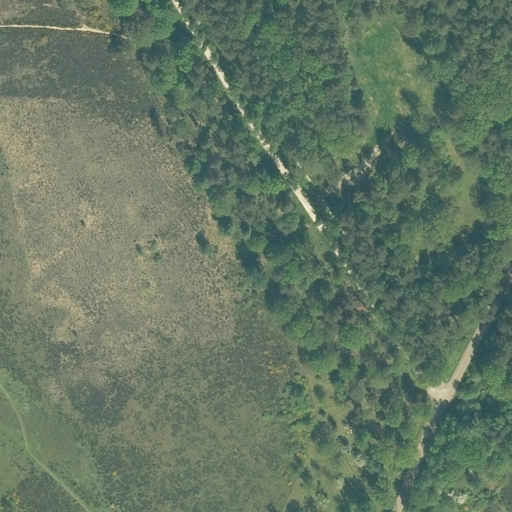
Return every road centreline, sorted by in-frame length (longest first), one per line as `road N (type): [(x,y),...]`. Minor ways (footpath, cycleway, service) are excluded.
road 1 (track): [(443,403),(174,0)]
road 2 (unclassified): [(395,511),(511,270)]
